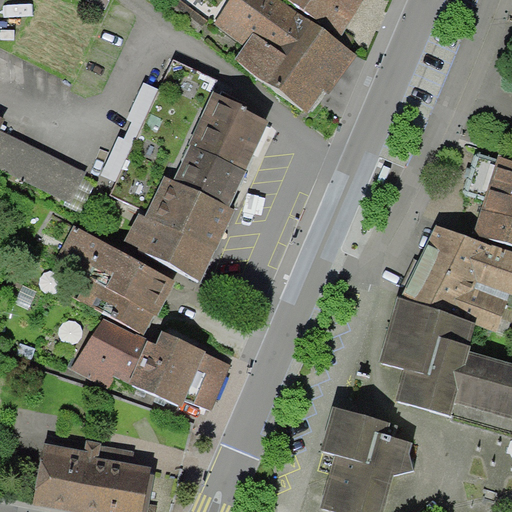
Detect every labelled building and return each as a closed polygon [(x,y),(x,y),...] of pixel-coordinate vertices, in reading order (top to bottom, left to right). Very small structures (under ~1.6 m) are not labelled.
[(180,0),(174,0),(168,9),(197,30),(206,18),(180,0)] [(355,58),(276,0),(231,0),(212,25),(242,47),(231,61),(304,119),(317,104),(346,69),(355,58)] [(284,0),(339,37),(361,4),(355,0),(284,0)] [(157,92),(141,85),(130,108),(136,111),(123,141),(117,138),(99,176),(115,184),(157,92)] [(270,122),(212,93),(175,178),(229,205),(270,122)] [(5,117),(0,114),(0,169),(70,204),(86,172),(0,130),(5,117)] [(476,156),(465,187),(486,194),(497,163),(476,156)] [(511,221),(511,163),(498,158),(497,163),(486,194),(481,213),(511,221)] [(139,215),(125,241),(200,281),(233,215),(161,183),(146,216),(139,215)] [(511,221),(481,213),(471,238),(511,250),(511,221)] [(175,280),(75,224),(55,261),(86,279),(75,297),(144,335),(156,315),(175,280)] [(434,229),(394,302),(475,326),(498,332),(507,303),(473,292),(475,285),(511,298),(511,255),(470,241),(434,229)] [(475,326),(394,302),(376,363),(403,372),(398,390),(394,402),(450,418),(452,413),(511,431),(511,358),(469,346),(475,326)] [(205,349),(161,330),(155,344),(147,341),(101,318),(73,366),(108,384),(114,377),(181,408),(185,399),(210,410),(230,365),(203,353),(205,349)] [(365,416),(334,408),(320,453),(334,457),(327,481),(319,510),(326,511),(381,511),(393,474),(414,469),(409,453),(412,443),(389,436),(393,424),(379,420),(365,416)] [(33,505),(72,511),(153,511),(155,508),(146,506),(152,477),(146,476),(146,471),(128,467),(131,454),(46,437),(33,505)]
